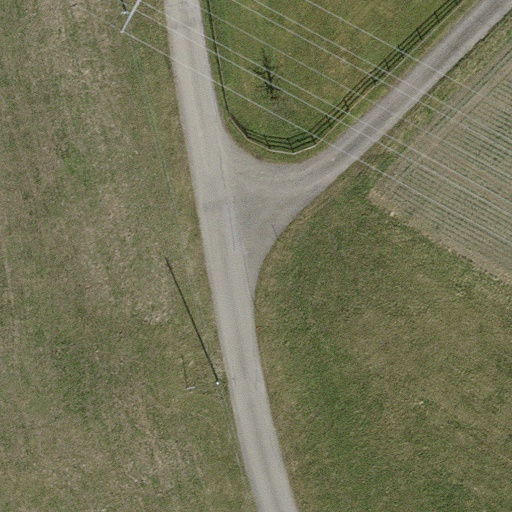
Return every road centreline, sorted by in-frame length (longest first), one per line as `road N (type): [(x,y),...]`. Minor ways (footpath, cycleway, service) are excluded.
road 1 (unclassified): [(284,511),(269,472),(185,0)]
road 2 (track): [(496,0),(322,176),(221,217)]
